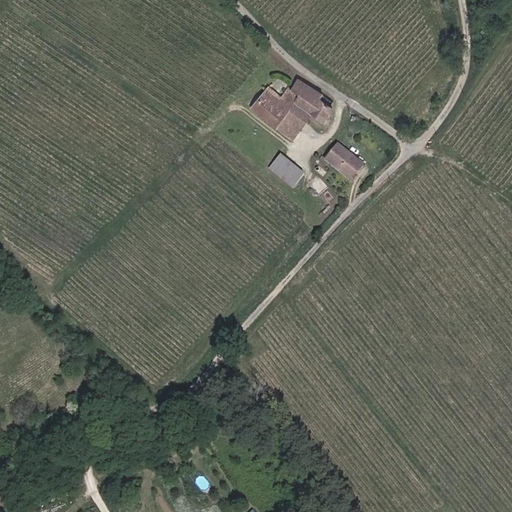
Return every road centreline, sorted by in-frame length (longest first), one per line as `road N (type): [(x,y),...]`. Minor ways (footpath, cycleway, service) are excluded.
road 1 (unclassified): [(416,145),(192,388),(89,436)]
road 2 (unclassified): [(416,145),(312,78),(234,0)]
road 3 (unclassified): [(461,0),(468,71),(416,145)]
